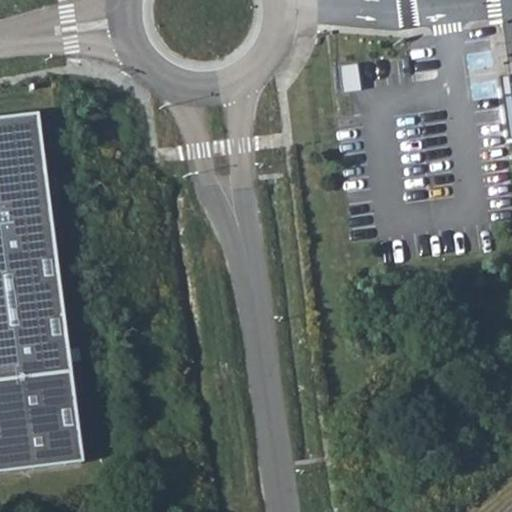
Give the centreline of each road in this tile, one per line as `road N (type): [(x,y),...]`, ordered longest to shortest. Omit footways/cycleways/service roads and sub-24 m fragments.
road 1 (unclassified): [(208,87),(236,207),(281,511)]
road 2 (unclassified): [(0,41),(119,22)]
road 3 (unclassified): [(119,22),(150,74),(208,87)]
road 4 (unclassified): [(208,87),(229,81),(261,53),(271,0)]
